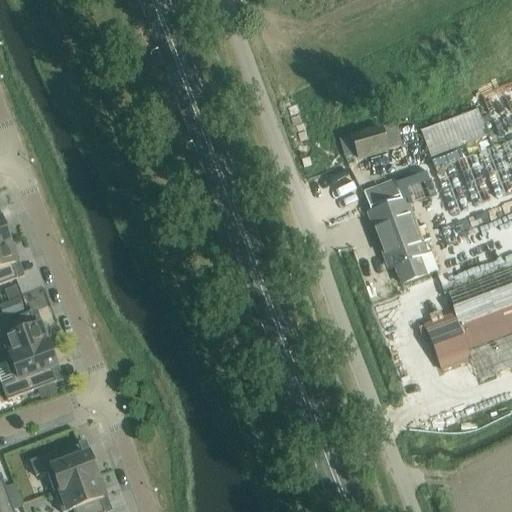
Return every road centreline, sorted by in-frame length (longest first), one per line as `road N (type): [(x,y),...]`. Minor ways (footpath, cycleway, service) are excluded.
road 1 (secondary): [(154,0),(348,511)]
road 2 (unclassified): [(221,0),(410,511)]
road 3 (residential): [(12,156),(100,394)]
road 4 (residential): [(100,394),(145,511)]
